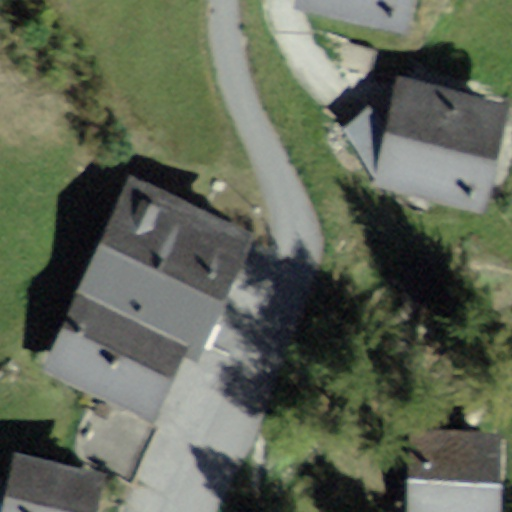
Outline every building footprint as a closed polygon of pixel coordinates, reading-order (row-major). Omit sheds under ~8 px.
[(327,0),(392,10),(393,0),(327,0)] [(388,86),(377,171),(464,183),(476,98),(388,86)] [(47,346),(141,391),(216,235),(121,190),(47,346)] [(407,506),(490,506),(490,429),(408,429),(407,506)] [(0,511),(72,511),(79,473),(9,461),(0,511)]
